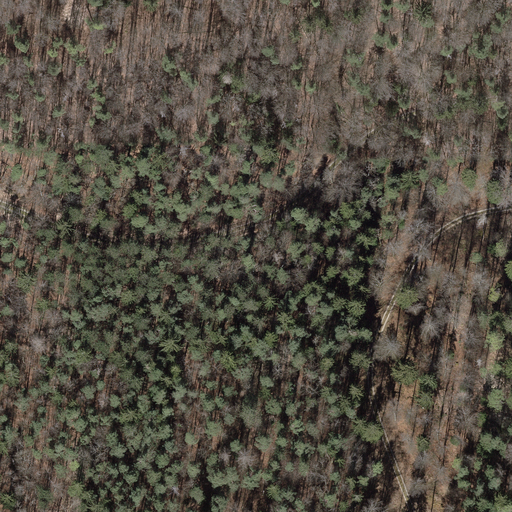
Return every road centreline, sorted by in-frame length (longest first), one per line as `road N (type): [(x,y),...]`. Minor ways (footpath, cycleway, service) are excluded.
road 1 (track): [(511,96),(425,106),(375,129),(285,211),(188,245),(87,235),(0,200)]
road 2 (track): [(417,511),(369,391),(374,337),(411,257),(437,232),(511,207)]
